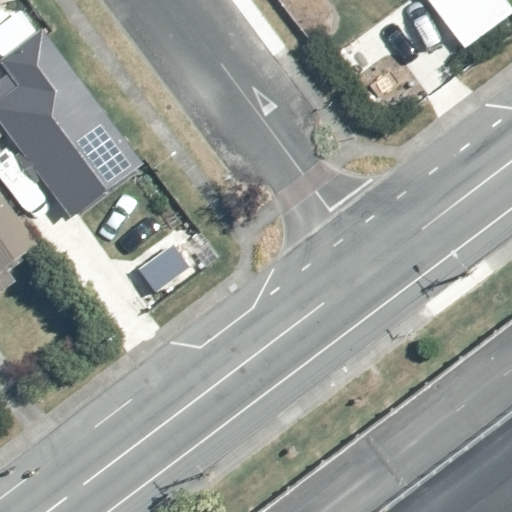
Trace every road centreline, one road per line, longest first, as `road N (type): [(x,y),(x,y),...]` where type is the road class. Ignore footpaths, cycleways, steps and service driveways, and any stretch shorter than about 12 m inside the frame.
road 1 (tertiary): [(365,267),(43,511)]
road 2 (residential): [(178,0),(365,267)]
road 3 (tertiary): [(511,157),(365,267)]
